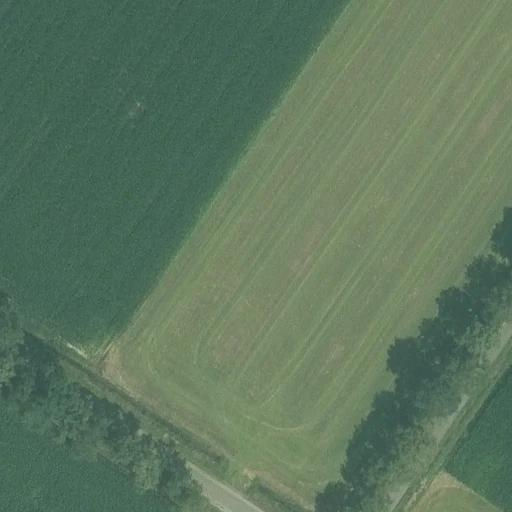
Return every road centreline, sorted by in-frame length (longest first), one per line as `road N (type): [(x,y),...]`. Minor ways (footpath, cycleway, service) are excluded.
road 1 (unclassified): [(241,511),(0,350)]
road 2 (unclassified): [(385,511),(511,325)]
